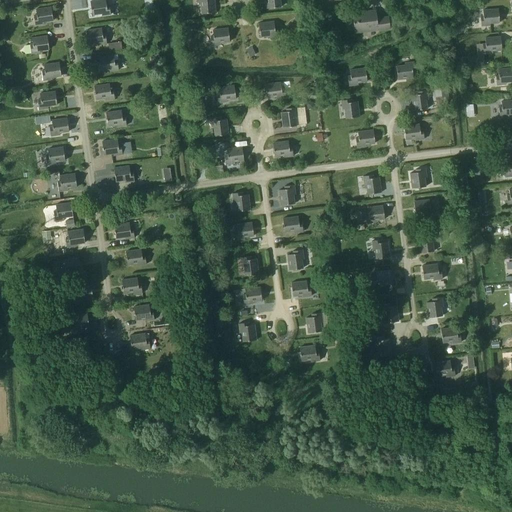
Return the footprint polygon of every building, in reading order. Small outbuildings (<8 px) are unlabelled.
[(105,0),(101,0),(90,2),(91,15),(101,14),(101,16),(110,15),(109,5),(106,5),(105,0)] [(197,0),(198,5),(200,5),(201,14),(215,12),(213,0),(197,0)] [(265,0),(267,9),(280,7),(279,0),(265,0)] [(36,15),(33,16),(34,25),(44,24),(43,22),(52,21),(50,7),(35,9),(36,15)] [(483,16),(480,16),(481,26),(490,25),(490,23),(499,22),(498,9),(482,10),(483,16)] [(352,13),(354,33),(390,29),(388,17),(376,18),(375,10),(352,13)] [(273,22),(258,23),(260,37),(269,36),(269,38),(278,37),(277,27),(274,27),(273,22)] [(86,31),(87,44),(97,43),(97,45),(106,43),(105,34),(102,34),(101,28),(86,31)] [(213,36),(210,36),(211,46),(220,45),(220,43),(229,42),(227,28),(212,30),(213,36)] [(32,44),(29,44),(30,54),(39,53),(39,51),(48,49),(47,36),(31,38),(32,44)] [(482,44),(483,54),(492,53),(492,51),(501,50),(500,36),(485,38),(485,44),(482,44)] [(425,44),(431,56),(439,53),(433,41),(425,44)] [(256,54),(252,47),(246,50),(250,57),(256,54)] [(97,57),(99,71),(109,69),(109,71),(118,70),(117,60),(114,61),(113,55),(97,57)] [(396,66),(397,80),(413,78),(412,72),(415,72),(414,62),(405,63),(405,65),(396,66)] [(41,71),(42,81),(51,79),(51,78),(60,76),(59,63),(43,65),(44,71),(41,71)] [(496,75),(496,85),(506,84),(505,82),(511,81),(511,67),(498,69),(499,75),(496,75)] [(350,76),(347,76),(348,86),(358,85),(357,83),(367,82),(365,68),(349,70),(350,76)] [(265,84),(266,98),(276,97),(276,99),(285,98),(284,88),(281,88),(280,83),(265,84)] [(93,86),(95,100),(105,98),(105,100),(114,99),(113,89),(110,90),(109,84),(93,86)] [(447,84),(440,85),(442,97),(449,97),(447,84)] [(219,93),(216,94),(217,103),(226,102),(226,100),(235,99),(234,86),(218,88),(219,93)] [(417,94),(411,95),(413,111),(427,109),(426,100),(428,99),(426,90),(417,91),(417,94)] [(40,99),(37,100),(38,110),(48,108),(47,106),(56,105),(55,92),(39,94),(40,99)] [(351,99),(341,101),(342,110),(344,109),(345,119),(359,117),(357,102),(351,102),(351,99)] [(501,107),(498,107),(499,117),(509,116),(508,114),(511,114),(511,100),(501,101),(501,107)] [(286,112),(280,112),(282,128),(296,126),(295,117),(297,117),(295,107),(295,104),(292,104),(293,108),(286,109),(286,112)] [(121,111),(105,113),(107,126),(116,125),(117,127),(126,126),(125,116),(122,116),(121,111)] [(220,117),(210,118),(211,127),(213,127),(214,136),(228,135),(226,119),(220,120),(220,117)] [(49,127),(50,136),(59,135),(59,133),(68,132),(66,118),(51,120),(52,126),(49,127)] [(419,124),(403,126),(405,140),(414,138),(415,140),(424,139),(423,129),(420,130),(419,124)] [(355,138),(356,148),(366,147),(365,145),(374,143),(373,130),(357,132),(358,138),(355,138)] [(117,139),(101,142),(103,155),(112,154),(113,156),(122,155),(121,145),(118,145),(117,139)] [(272,143),(274,157),(283,155),(284,157),(293,156),(292,147),(289,147),(288,141),(272,143)] [(48,155),(45,156),(46,165),(55,164),(55,162),(64,161),(62,147),(47,149),(48,155)] [(227,155),(224,155),(225,165),(234,164),(234,162),(243,161),(242,147),(226,149),(227,155)] [(129,166),(113,168),(115,182),(124,181),(125,182),(134,181),(132,171),(129,172),(129,166)] [(410,173),(412,189),(425,187),(424,178),(426,177),(425,168),(415,169),(416,172),(410,173)] [(60,182),(57,182),(58,192),(67,191),(67,189),(76,187),(74,174),(59,176),(60,182)] [(363,176),(364,186),(366,185),(367,194),(381,193),(379,177),(373,178),(372,175),(363,176)] [(34,192),(43,192),(43,178),(34,178),(34,192)] [(284,189),(279,190),(281,206),(294,204),(293,195),(295,194),(294,185),(284,186),(284,189)] [(242,192),(232,194),(233,203),(235,203),(236,212),(250,210),(248,195),(242,195),(242,192)] [(413,202),(415,215),(424,214),(425,216),(434,215),(433,205),(430,205),(429,200),(413,202)] [(56,211),(53,211),(54,221),(63,220),(63,218),(72,216),(70,203),(55,205),(56,211)] [(365,214),(366,224),(375,222),(375,220),(384,219),(382,206),(367,208),(368,213),(365,214)] [(282,219),(284,232),(293,231),(293,233),(303,232),(301,222),(298,222),(298,217),(282,219)] [(75,227),(73,219),(65,221),(66,228),(75,227)] [(113,225),(115,239),(124,237),(125,239),(134,238),(133,228),(130,229),(129,223),(113,225)] [(234,231),(235,241),(244,239),(244,237),(253,236),(251,223),(236,225),(237,230),(234,231)] [(65,238),(66,248),(75,246),(75,244),(84,243),(82,230),(67,232),(68,238),(65,238)] [(418,238),(420,253),(434,251),(432,242),(434,242),(433,233),(423,234),(424,237),(418,238)] [(371,241),(373,250),(375,250),(376,259),(389,257),(387,242),(382,243),(381,240),(371,241)] [(141,250),(125,252),(127,265),(136,264),(137,266),(146,265),(144,255),(141,255),(141,250)] [(287,255),(289,270),(303,269),(301,259),(303,259),(302,250),(292,251),(293,254),(287,255)] [(240,258),(241,267),(243,267),(245,276),(258,274),(256,259),(250,260),(250,257),(240,258)] [(64,266),(61,267),(62,276),(71,275),(71,273),(80,272),(78,258),(63,260),(64,266)] [(437,264),(422,266),(423,280),(433,278),(433,280),(442,279),(441,269),(438,270),(437,264)] [(374,278),(375,288),(384,287),(384,285),(393,284),(391,270),(376,272),(377,278),(374,278)] [(121,280),(123,294),(132,293),(133,295),(142,293),(140,284),(137,284),(137,278),(121,280)] [(291,283),(292,297),(302,295),(302,297),(311,296),(310,286),(307,287),(306,281),(291,283)] [(73,293),(74,303),(83,302),(83,300),(92,298),(90,285),(75,287),(76,293),(73,293)] [(245,295),(242,295),(243,305),(253,304),(252,302),(262,301),(260,287),(244,289),(245,295)] [(432,302),(426,303),(428,318),(442,316),(441,307),(443,307),(441,297),(432,299),(432,302)] [(380,305),(381,314),(383,314),(385,323),(398,322),(396,306),(390,307),(390,304),(380,305)] [(149,305),(133,307),(135,321),(144,319),(145,321),(154,320),(152,310),(149,311),(149,305)] [(312,317),(306,318),(308,333),(321,332),(320,322),(322,322),(321,313),(311,314),(312,317)] [(72,322),(69,322),(70,332),(80,330),(79,328),(89,327),(87,314),(71,316),(72,322)] [(238,324),(239,333),(241,333),(243,342),(256,340),(254,325),(248,326),(248,323),(238,324)] [(456,327),(441,329),(442,343),(452,342),(452,344),(461,342),(460,333),(457,333),(456,327)] [(129,336),(131,350),(140,348),(141,350),(150,349),(148,339),(145,340),(145,334),(129,336)] [(383,337),(373,338),(375,347),(377,347),(378,356),(391,354),(389,339),(383,340),(383,337)] [(315,346),(299,348),(301,361),(310,360),(311,362),(320,361),(318,351),(315,351),(315,346)] [(434,363),(436,376),(445,375),(446,377),(455,376),(454,366),(451,367),(450,361),(434,363)]
